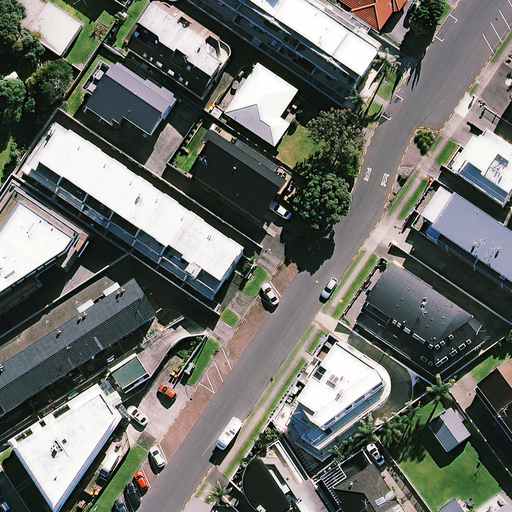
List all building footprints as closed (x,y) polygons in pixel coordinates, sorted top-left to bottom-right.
[(82,27),(41,0),(4,0),(0,6),(0,11),(21,26),(19,29),(62,58),(82,27)] [(215,0),(356,95),(364,83),(371,88),(393,55),(365,36),(360,43),(334,25),(340,16),(316,0),(215,0)] [(337,0),(355,12),(353,16),(379,34),(395,10),(399,13),(408,0),(337,0)] [(210,49),(155,12),(142,30),(165,45),(151,66),(202,100),(223,70),(205,58),(210,49)] [(177,99),(118,65),(105,88),(93,81),(87,91),(97,97),(88,112),(119,130),(124,122),(154,139),(177,99)] [(298,94),(260,67),(226,115),(275,149),(290,127),(280,120),(298,94)] [(20,172),(52,194),(84,148),(52,126),(20,172)] [(294,179),(217,128),(205,146),(211,150),(192,179),(263,226),(294,179)] [(511,195),(511,152),(485,134),(477,145),(474,143),(454,171),(505,206),(511,195)] [(52,194),(78,211),(110,166),(84,148),(52,194)] [(78,211),(105,229),(136,184),(110,166),(78,211)] [(511,234),(434,183),(407,224),(418,231),(424,222),(435,229),(428,238),(511,293),(511,234)] [(105,229),(131,247),(162,202),(136,184),(105,229)] [(0,211),(0,322),(77,274),(95,240),(17,187),(0,211)] [(131,247),(157,265),(189,219),(162,202),(131,247)] [(157,265),(184,283),(215,237),(189,219),(157,265)] [(184,283),(210,301),(241,255),(215,237),(184,283)] [(356,322),(437,377),(477,351),(474,340),(483,327),(394,266),(356,322)] [(159,318),(137,284),(0,371),(0,409),(3,408),(8,416),(159,318)] [(362,363),(339,348),(291,419),(303,442),(320,452),(380,408),(382,407),(384,405),(386,403),(388,401),(389,399),(390,396),(391,394),(392,391),(392,388),(392,385),(391,383),(390,380),(389,378),(388,375),(386,373),(366,358),(362,363)] [(149,377),(138,359),(113,374),(124,392),(149,377)] [(511,364),(478,389),(511,435),(511,364)] [(56,511),(59,511),(125,415),(120,408),(127,404),(112,383),(100,391),(98,387),(13,445),(56,511)] [(471,436),(451,410),(428,427),(448,453),(471,436)] [(306,483),(280,440),(254,464),(252,467),(249,471),(247,475),(246,479),(245,484),(245,489),(245,493),(246,498),(248,502),(250,506),(253,510),(254,511),(330,511),(311,480),(306,483)] [(386,461),(376,446),(323,480),(343,511),(403,511),(375,468),(386,461)] [(463,511),(455,500),(440,511),(463,511)]
